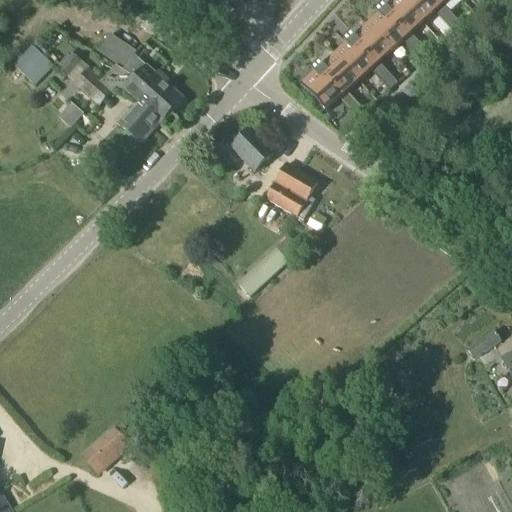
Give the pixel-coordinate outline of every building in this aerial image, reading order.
[(411,38),(423,27),(399,0),(396,0),(386,10),(384,7),(379,10),(407,42),(411,38)] [(399,0),(423,27),(435,16),(439,12),(428,0),(399,0)] [(453,0),(428,0),(439,12),(443,9),(453,0)] [(445,26),(453,19),(443,9),(439,12),(435,16),(445,26)] [(366,28),(391,56),(403,45),(407,42),(379,10),(375,14),(378,17),(366,28)] [(453,19),(445,26),(454,36),(462,29),(453,19)] [(375,71),(379,67),(391,56),(366,28),(354,39),(352,36),(348,40),(375,71)] [(125,73),(137,56),(110,37),(98,54),(125,73)] [(407,42),(403,45),(413,55),(421,48),(411,38),(407,42)] [(360,85),(371,74),(375,71),(348,40),(343,44),(346,46),(334,57),(360,85)] [(421,48),(413,55),(422,65),(430,58),(421,48)] [(13,71),(34,90),(53,70),(32,51),(13,71)] [(320,65),(316,69),(344,100),(348,96),(360,85),(334,57),(322,68),(320,65)] [(379,67),(375,71),(371,74),(381,84),(389,77),(379,67)] [(134,83),(171,114),(183,101),(146,69),(134,83)] [(327,115),(340,103),(344,100),(316,69),(312,72),(315,75),(302,87),(327,115)] [(88,72),(73,87),(80,93),(76,97),(93,115),(98,110),(99,110),(114,93),(88,72)] [(389,77),(381,84),(390,94),(398,87),(389,77)] [(171,114),(134,83),(124,94),(140,108),(159,126),(160,127),(171,114)] [(418,94),(409,88),(404,96),(412,102),(418,94)] [(348,96),(344,100),(340,103),(349,113),(357,106),(348,96)] [(366,116),(357,106),(349,113),(358,123),(366,116)] [(159,126),(140,108),(121,129),(140,147),(159,126)] [(273,157),(251,133),(232,151),(255,174),(273,157)] [(287,167),(267,202),(298,220),(298,219),(304,222),(315,202),(310,199),(318,185),(287,167)] [(307,227),(320,235),(327,222),(314,215),(307,227)] [(250,303),(278,277),(289,267),(276,253),(237,289),(250,303)] [(494,335),(467,353),(474,364),(501,345),(494,335)] [(511,353),(501,360),(511,380),(511,353)] [(113,429),(80,458),(100,480),(131,450),(127,446),(134,440),(122,427),(116,433),(113,429)] [(412,440),(418,451),(432,443),(426,432),(412,440)] [(171,468),(188,462),(179,438),(162,444),(171,468)] [(162,506),(180,498),(175,486),(156,493),(162,506)] [(191,511),(186,499),(166,507),(168,511),(191,511)]
